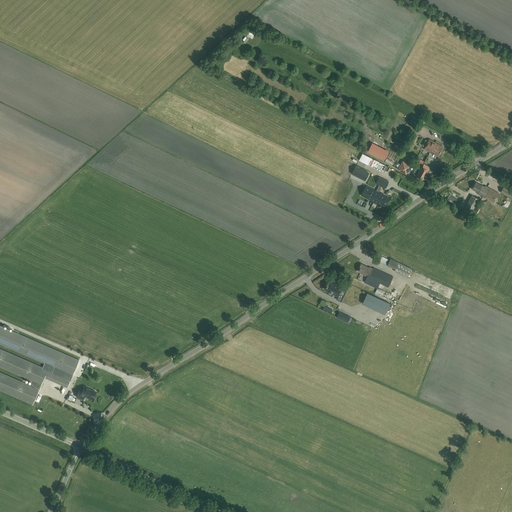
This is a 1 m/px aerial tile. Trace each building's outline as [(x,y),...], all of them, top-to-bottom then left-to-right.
[(416,147),(414,146),(412,149),(417,152),(423,138),(420,137),(416,147)] [(430,152),(435,143),(429,139),(424,149),(430,152)] [(435,143),(430,152),(438,156),(443,147),(435,143)] [(389,154),(373,145),(369,152),(386,161),(389,154)] [(403,161),(399,169),(406,173),(411,166),(403,161)] [(422,167),(417,176),(423,180),(426,173),(427,173),(428,171),(428,170),(422,167)] [(366,179),(369,173),(359,168),(356,174),(366,179)] [(379,177),(376,183),(385,188),(388,182),(379,177)] [(484,197),(489,188),(485,186),(484,187),(475,182),(472,189),(478,192),(477,193),(484,197)] [(366,186),(361,195),(374,201),(378,192),(366,186)] [(511,198),(511,191),(503,187),(500,192),(508,197),(511,198)] [(489,188),(484,197),(493,202),(498,193),(489,188)] [(385,206),(389,198),(382,195),(382,194),(378,192),(374,201),(377,203),(378,203),(385,206)] [(471,214),(479,199),(472,196),(464,210),(471,214)] [(389,260),(379,255),(377,260),(387,265),(395,269),(394,271),(407,277),(411,269),(390,259),(389,260)] [(369,268),(361,264),(357,271),(364,274),(363,276),(366,277),(364,282),(377,288),(375,293),(382,296),(384,291),(377,288),(379,283),(388,287),(393,277),(370,266),(369,268)] [(342,288),(332,283),(332,284),(327,282),(324,289),(328,291),(328,292),(338,297),(342,288)] [(390,307),(368,294),(362,304),(384,317),(390,307)] [(79,360),(0,325),(0,343),(40,361),(45,363),(43,367),(38,366),(0,348),(0,366),(32,381),(30,385),(0,372),(0,390),(32,404),(44,377),(67,387),(79,360)] [(96,392),(84,387),(82,390),(80,389),(76,397),(81,399),(82,397),(84,396),(88,398),(88,397),(93,399),(96,392)]
